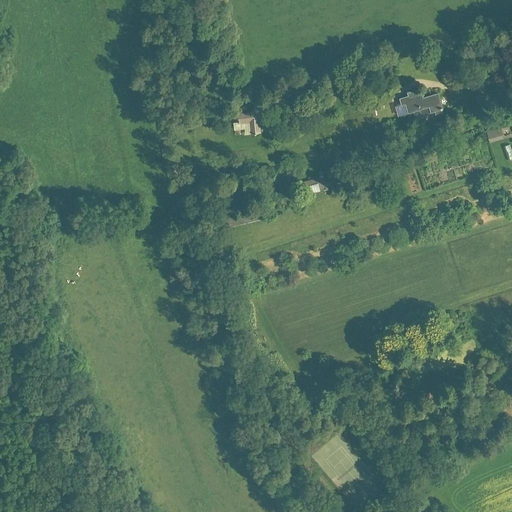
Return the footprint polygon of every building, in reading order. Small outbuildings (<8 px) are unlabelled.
[(400,98),(402,104),(396,106),(398,116),(408,113),(416,111),(417,117),(436,112),(436,115),(443,113),(439,93),(423,97),(421,89),(408,92),(409,96),(400,98)] [(253,112),(239,113),(239,123),(250,123),(251,135),(261,134),(259,108),(253,108),(253,112)] [(490,142),(498,140),(496,130),(487,132),(490,142)] [(301,182),(302,193),(311,191),(312,193),(320,191),(319,188),(331,186),(333,194),(341,192),(337,178),(330,180),(328,175),(301,182)] [(238,216),(221,221),(224,231),(239,226),(262,220),(260,211),(238,216)]
